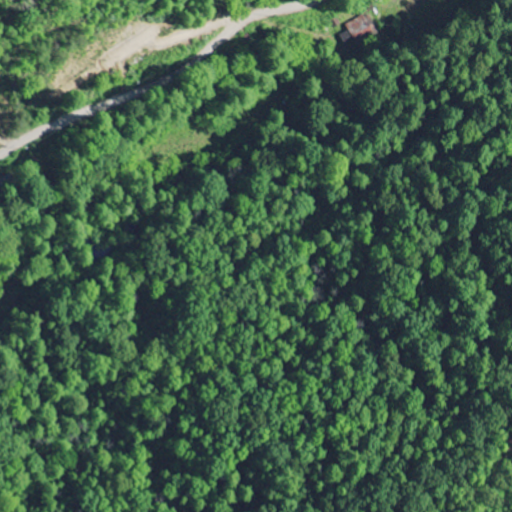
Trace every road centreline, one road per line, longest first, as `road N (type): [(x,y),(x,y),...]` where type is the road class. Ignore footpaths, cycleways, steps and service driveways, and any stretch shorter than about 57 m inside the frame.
road 1 (residential): [(0,157),(173,78),(247,23),(319,0)]
road 2 (residential): [(511,492),(483,252),(494,203),(511,175)]
